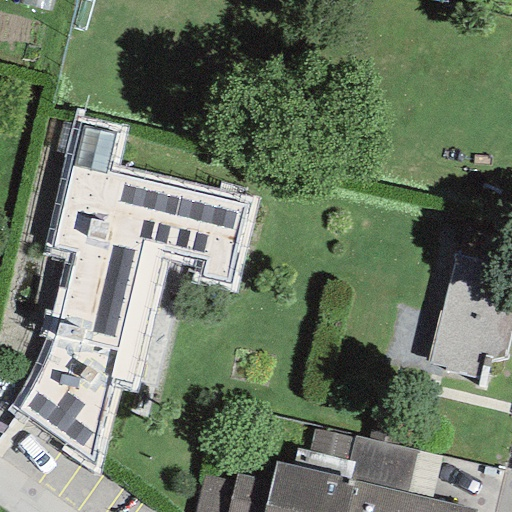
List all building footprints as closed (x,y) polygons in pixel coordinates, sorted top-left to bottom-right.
[(52,0),(18,0),(18,2),(49,11),(52,0)] [(235,294),(260,199),(117,165),(125,129),(82,118),(52,248),(76,251),(58,323),(54,342),(41,369),(20,409),(64,444),(58,451),(90,475),(98,476),(120,390),(134,393),(167,263),(192,269),(189,282),(235,294)] [(511,269),(453,255),(428,364),(445,368),(443,373),(485,381),(489,361),(504,358),(511,322),(511,269)] [(352,440),(313,430),(308,452),(296,450),(292,466),(342,477),(352,440)] [(432,501),(441,458),(353,436),(352,440),(342,477),(341,483),(353,485),(354,482),(432,501)] [(226,511),(347,511),(353,485),(341,483),(342,477),(292,466),(274,462),(270,481),(235,473),(234,482),(226,511)] [(195,511),(226,511),(234,482),(204,475),(195,511)] [(474,511),(475,511),(432,501),(354,482),(353,485),(347,511),(474,511)]
